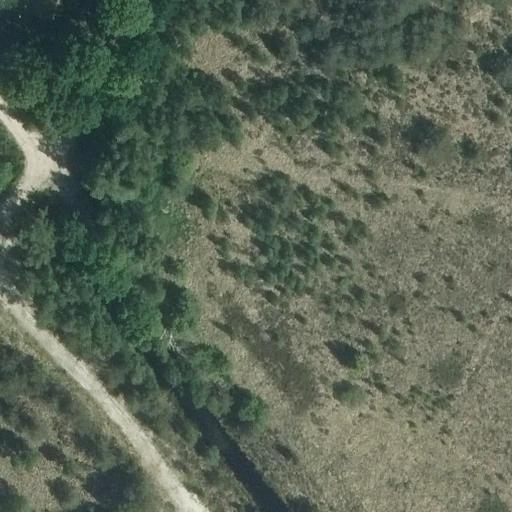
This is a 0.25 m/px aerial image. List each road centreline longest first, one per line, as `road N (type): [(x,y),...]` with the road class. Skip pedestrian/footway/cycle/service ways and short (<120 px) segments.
road 1 (track): [(187,511),(115,407),(34,332),(0,279)]
road 2 (track): [(142,0),(77,121),(63,132),(22,131),(0,102)]
